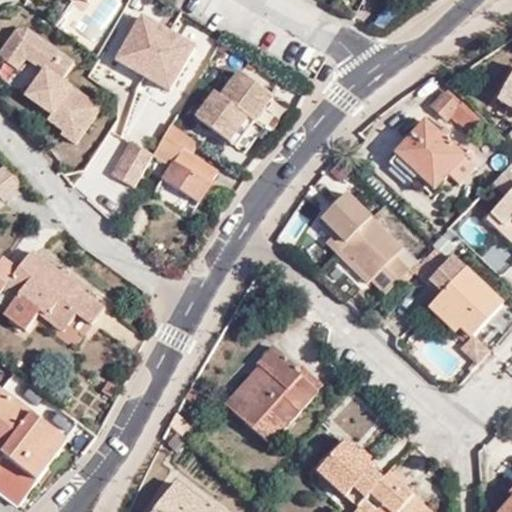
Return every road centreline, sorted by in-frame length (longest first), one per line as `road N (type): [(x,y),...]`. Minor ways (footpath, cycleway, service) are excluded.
road 1 (residential): [(242,236),(308,283),(455,428)]
road 2 (residential): [(198,309),(106,245),(0,124)]
road 3 (residential): [(73,511),(130,437),(198,309)]
road 4 (residential): [(242,236),(292,166),(376,79)]
road 5 (residential): [(376,79),(352,53),(268,0)]
road 6 (residential): [(376,79),(473,0)]
